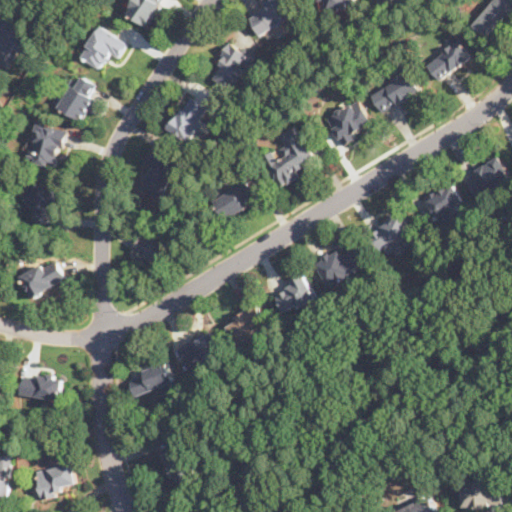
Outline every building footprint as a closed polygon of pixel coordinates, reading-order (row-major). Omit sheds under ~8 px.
[(149,24),(165,0),(135,0),(129,10),(149,24)] [(266,0),(248,11),(261,34),(297,13),(289,0),(266,0)] [(319,0),(319,8),(357,7),(357,0),(319,0)] [(511,0),(492,0),(475,22),(489,33),(508,11),(511,14),(511,0)] [(32,24),(6,13),(0,26),(0,61),(13,67),(32,24)] [(101,66),(111,51),(120,57),(130,40),(101,23),(82,55),(101,66)] [(429,64),(442,80),(473,53),(460,37),(429,64)] [(232,41),(213,75),(235,88),(246,69),(252,73),(261,57),(232,41)] [(383,111),(423,89),(411,69),(372,90),(383,111)] [(60,106),(83,119),(102,84),(78,71),(60,106)] [(194,140),(213,106),(190,94),(171,128),(194,140)] [(327,115),(344,145),(362,135),(358,127),(373,118),(361,96),(327,115)] [(69,128),(39,121),(29,162),(60,169),(69,128)] [(304,173),(300,165),(317,155),(298,123),(280,134),(286,144),(264,158),(281,187),(304,173)] [(170,197),(181,158),(152,150),(141,189),(170,197)] [(467,176),(480,197),(511,177),(511,175),(500,156),(467,176)] [(216,197),(226,216),(262,198),(251,179),(216,197)] [(57,184),(31,182),(30,204),(38,205),(37,223),(55,224),(57,184)] [(463,200),(455,182),(429,194),(445,231),(466,221),(458,203),(463,200)] [(418,235),(403,212),(371,232),(386,255),(418,235)] [(134,250),(165,266),(175,245),(144,230),(134,250)] [(330,285),(371,264),(361,245),(344,254),(341,248),(317,259),(330,285)] [(37,297),(68,275),(54,255),(23,276),(37,297)] [(289,314),(319,295),(305,273),(275,292),(289,314)] [(239,344),(270,328),(258,303),(226,319),(239,344)] [(179,347),(192,370),(225,351),(212,329),(179,347)] [(138,395),(176,381),(168,359),(130,373),(138,395)] [(65,375),(27,371),(24,394),(62,399),(65,375)] [(180,387),(177,380),(159,386),(162,393),(180,387)] [(162,449),(176,483),(197,474),(183,440),(162,449)] [(0,493),(12,493),(13,453),(0,453),(0,493)] [(42,495),(79,487),(74,461),(37,469),(42,495)] [(505,504),(504,479),(465,480),(466,505),(505,504)] [(399,511),(432,511),(425,498),(399,511)]
